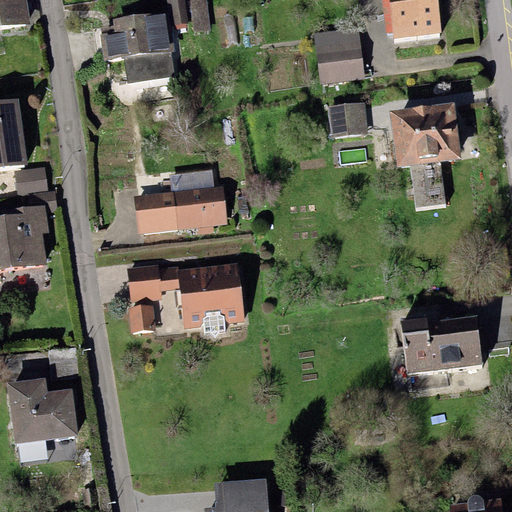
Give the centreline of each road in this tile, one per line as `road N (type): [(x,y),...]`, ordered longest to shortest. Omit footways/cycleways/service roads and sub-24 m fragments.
road 1 (residential): [(50,0),(78,229),(127,511)]
road 2 (residential): [(495,0),(511,127)]
